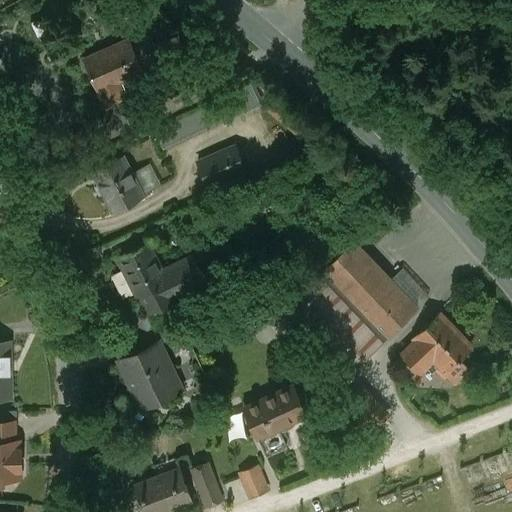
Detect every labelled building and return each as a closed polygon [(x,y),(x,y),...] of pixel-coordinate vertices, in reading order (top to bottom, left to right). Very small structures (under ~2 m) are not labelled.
[(128,38),(84,57),(98,89),(100,88),(107,105),(125,97),(124,95),(118,80),(140,70),(142,70),(128,38)] [(140,70),(118,80),(124,95),(147,85),(140,70)] [(179,129),(169,134),(174,144),(184,139),(179,129)] [(234,146),(199,161),(209,185),(244,170),(234,146)] [(123,155),(93,170),(113,210),(143,195),(123,155)] [(417,309),(352,240),(321,271),(385,339),(417,309)] [(148,243),(117,258),(136,296),(137,296),(166,281),(161,270),(148,243)] [(192,254),(161,270),(166,281),(137,296),(145,313),(175,298),(175,300),(183,296),(184,297),(188,295),(187,294),(207,284),(192,254)] [(321,271),(280,310),(345,378),(385,339),(321,271)] [(470,346),(440,314),(414,338),(416,340),(433,359),(444,370),(470,346)] [(433,359),(416,340),(403,353),(420,371),(433,359)] [(10,342),(0,341),(0,398),(11,398),(10,342)] [(179,391),(157,342),(118,361),(134,394),(145,388),(153,404),(179,391)] [(378,428),(394,413),(367,385),(351,400),(378,428)] [(292,386),(244,408),(265,454),(286,445),(278,427),(306,415),(292,386)] [(14,442),(14,422),(0,421),(0,441),(10,442),(14,442)] [(0,441),(0,485),(1,485),(1,477),(19,477),(19,470),(20,470),(19,449),(18,449),(18,442),(14,442),(10,442),(0,441)] [(202,503),(221,501),(217,460),(198,462),(202,503)] [(250,496),(272,488),(262,462),(240,469),(250,496)] [(174,471),(132,487),(142,511),(168,511),(188,504),(174,471)]
